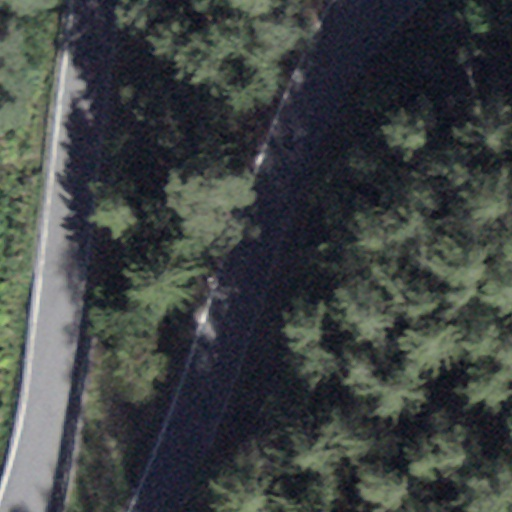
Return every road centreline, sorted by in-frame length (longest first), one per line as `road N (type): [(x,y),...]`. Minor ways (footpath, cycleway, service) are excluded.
road 1 (tertiary): [(158,511),(296,144),(357,33),(386,0)]
road 2 (tertiary): [(103,0),(46,409),(23,511)]
